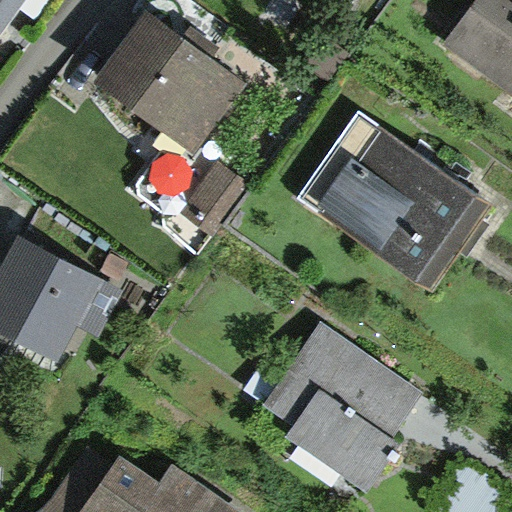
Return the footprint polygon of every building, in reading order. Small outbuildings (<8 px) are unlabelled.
[(27,0),(0,0),(0,36),(24,4),(27,0)] [(477,0),(445,44),(511,92),(511,1),(510,0),(477,0)] [(183,37),(147,11),(95,81),(195,154),(246,83),(212,58),(193,45),(183,37)] [(190,27),(183,37),(193,45),(212,58),(220,48),(190,27)] [(359,111),(297,198),(430,291),(459,251),(470,235),(481,219),(492,205),(359,111)] [(250,183),(217,160),(180,213),(213,236),(250,183)] [(490,224),(481,219),(470,235),(459,251),(468,256),(490,224)] [(124,291),(19,235),(0,269),(0,333),(57,364),(77,326),(98,337),(124,291)] [(424,395),(321,321),(260,405),(292,428),(285,437),(365,494),(400,445),(392,439),(398,431),(424,395)] [(79,511),(112,468),(85,452),(49,504),(42,509),(38,511),(79,511)] [(237,511),(172,465),(160,482),(122,454),(112,468),(79,511),(237,511)] [(504,511),(511,501),(511,488),(462,454),(425,508),(430,511),(504,511)]
